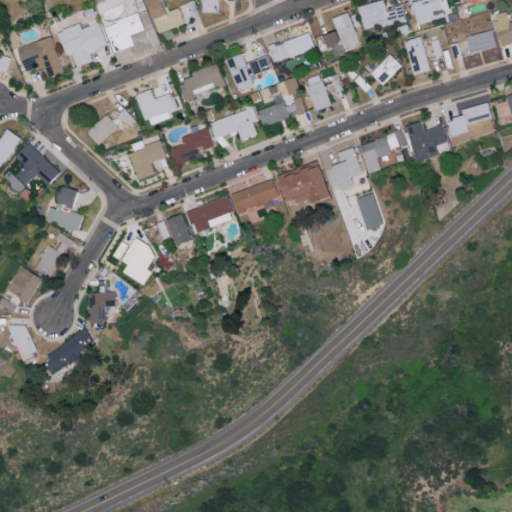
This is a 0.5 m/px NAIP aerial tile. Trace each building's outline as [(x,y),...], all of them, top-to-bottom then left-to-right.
[(145,0),(156,33),(184,23),(178,7),(167,11),(163,0),(145,0)] [(219,11),(218,0),(201,0),(202,12),(219,11)] [(363,29),(405,20),(402,5),(386,8),(383,0),(382,0),(358,5),(363,29)] [(450,13),(446,0),(422,0),(412,3),(417,22),(450,13)] [(360,43),(348,11),(332,17),(344,49),(360,43)] [(511,42),(511,20),(509,21),(506,11),(493,14),(502,45),(511,42)] [(104,25),(113,52),(134,45),(130,34),(144,29),(138,13),(104,25)] [(58,30),(65,55),(72,53),(75,66),(92,61),(89,50),(106,45),(99,22),(81,27),(80,24),(58,30)] [(466,35),(469,52),(496,46),(492,29),(466,35)] [(327,48),(340,43),(335,30),(322,35),(327,48)] [(315,49),(310,32),(268,45),(272,61),(315,49)] [(17,46),(24,71),(44,66),(47,76),(62,73),(53,36),(17,46)] [(412,74),(429,70),(420,36),(403,40),(412,74)] [(435,57),(442,55),(437,39),(430,41),(435,57)] [(225,59),(237,91),(253,85),(250,76),(271,68),(266,55),(245,63),(242,53),(225,59)] [(384,85),(402,65),(389,53),(371,73),(384,85)] [(0,70),(6,73),(10,59),(0,55),(0,70)] [(177,79),(184,99),(223,85),(216,65),(177,79)] [(315,110),(330,105),(319,73),(304,79),(315,110)] [(305,112),(299,93),(298,94),(294,77),(277,82),(281,95),(272,97),(274,104),(258,109),(263,125),(305,112)] [(169,117),(167,111),(176,108),(170,92),(154,98),(150,88),(135,94),(144,119),(152,117),(155,123),(169,117)] [(491,118),(488,102),(462,108),(467,130),(480,127),(478,121),(491,118)] [(257,134),(253,121),(258,120),(253,107),(210,121),(219,147),(227,144),(224,135),(237,130),(241,140),(257,134)] [(98,144),(118,126),(106,113),(86,131),(98,144)] [(451,134),(463,132),(461,120),(449,122),(451,134)] [(439,153),(436,145),(447,141),(441,124),(424,130),(420,121),(404,127),(417,162),(439,153)] [(170,148),(175,164),(202,156),(200,150),(214,146),(208,127),(180,136),(183,144),(170,148)] [(21,138),(7,128),(0,138),(0,166),(1,167),(21,138)] [(359,144),(369,173),(381,169),(377,155),(406,145),(401,130),(359,144)] [(138,179),(154,173),(150,162),(166,156),(160,139),(144,145),(142,140),(132,144),(134,151),(129,153),(138,179)] [(15,156),(24,165),(15,175),(25,184),(35,174),(47,185),(59,172),(28,142),(15,156)] [(361,173),(354,147),(337,151),(340,162),(332,165),(338,190),(354,186),(351,176),(361,173)] [(329,197),(317,161),(277,175),(285,200),(294,197),(296,202),(310,197),(312,203),(329,197)] [(230,193),(236,212),(279,197),(273,179),(230,193)] [(79,228),(82,213),(71,211),(75,189),(59,187),(55,208),(48,207),(45,223),(79,228)] [(384,223),(373,192),(356,198),(366,229),(384,223)] [(210,228),(208,219),(232,213),(227,197),(185,209),(189,225),(194,223),(196,232),(210,228)] [(191,239),(181,213),(165,219),(175,245),(191,239)] [(170,236),(164,220),(156,222),(162,239),(170,236)] [(55,239),(71,247),(74,240),(59,232),(55,239)] [(122,272),(143,284),(151,271),(146,268),(156,251),(134,238),(121,260),(126,264),(122,272)] [(50,277),(64,253),(48,244),(35,268),(50,277)] [(6,290),(28,302),(41,278),(20,266),(6,290)] [(115,306),(114,292),(88,292),(88,321),(106,321),(105,306),(115,306)] [(96,346),(85,329),(43,356),(54,373),(96,346)]
